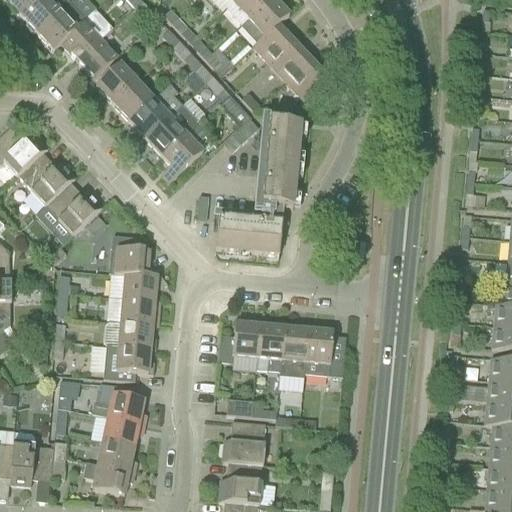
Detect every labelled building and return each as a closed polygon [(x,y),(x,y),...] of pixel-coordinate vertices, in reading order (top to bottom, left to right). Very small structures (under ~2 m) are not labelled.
[(5,0),(3,3),(19,20),(40,0),(5,0)] [(35,38),(68,7),(61,0),(40,0),(19,20),(26,29),(25,30),(32,38),(34,36),(35,38)] [(121,0),(133,13),(140,6),(134,0),(121,0)] [(221,0),(230,8),(238,0),(221,0)] [(268,0),(238,0),(230,8),(245,25),(246,26),(271,3),(268,0)] [(271,3),(246,26),(263,44),(277,31),(288,21),(271,3)] [(150,31),(157,24),(140,6),(133,13),(150,31)] [(90,17),(84,24),(68,7),(35,38),(52,56),(91,19),(90,17)] [(170,30),(178,23),(169,14),(162,21),(170,30)] [(83,27),(52,56),(60,49),(75,66),(100,44),(112,33),(95,15),(91,19),(83,27)] [(179,39),(186,32),(178,23),(170,30),(179,39)] [(269,70),(293,48),(277,31),(263,44),(253,53),(269,70)] [(172,53),(178,47),(167,34),(160,41),(172,53)] [(92,84),(117,62),(100,44),(75,66),(92,84)] [(188,71),(195,64),(178,47),(172,53),(188,71)] [(286,88),(309,66),(293,48),(269,70),(286,88)] [(203,65),(210,58),(201,50),(195,56),(203,65)] [(220,83),(233,71),(215,53),(210,58),(203,65),(220,83)] [(483,71),(484,59),(478,58),(475,80),(483,81),(484,71),(483,71)] [(195,64),(188,71),(194,77),(204,88),(211,82),(195,64)] [(302,106),(326,84),(309,66),(286,88),(302,106)] [(112,109),(136,86),(119,68),(94,91),(112,109)] [(221,106),(227,100),(211,82),(204,88),(221,106)] [(168,89),(152,103),(136,86),(112,109),(128,127),(168,89)] [(172,101),(176,97),(168,89),(128,127),(144,144),(168,122),(181,110),(172,101)] [(252,118),(259,111),(247,99),(240,105),(252,118)] [(250,124),(228,100),(227,100),(221,106),(217,110),(240,133),(244,129),(249,125),(250,124)] [(161,162),(184,140),(197,127),(181,110),(168,122),(144,144),(161,162)] [(252,137),(257,133),(249,125),(244,129),(252,137)] [(207,138),(197,127),(184,140),(161,162),(170,171),(160,181),(168,190),(201,158),(194,150),(207,138)] [(217,223),(214,254),(277,260),(280,229),(279,229),(280,212),(291,213),(293,192),(299,130),(268,127),(260,210),(254,209),(252,226),(217,223)] [(248,142),(252,137),(244,129),(240,133),(248,142)] [(31,139),(22,147),(9,133),(0,141),(0,167),(15,183),(46,154),(31,139)] [(243,146),(248,142),(240,133),(235,137),(243,146)] [(239,150),(243,146),(235,137),(231,141),(239,150)] [(230,158),(239,150),(231,141),(222,149),(230,158)] [(42,159),(46,155),(46,154),(15,183),(15,184),(17,183),(43,212),(69,188),(73,184),(59,168),(54,172),(42,159)] [(43,212),(34,220),(61,250),(70,241),(86,227),(100,213),(86,197),(81,202),(69,188),(43,212)] [(108,279),(160,283),(151,272),(146,272),(147,257),(139,256),(140,248),(137,244),(111,242),(108,279)] [(55,256),(47,264),(54,271),(65,260),(58,253),(55,256)] [(511,290),(511,268),(505,268),(503,290),(511,290)] [(121,304),(158,307),(153,306),(154,294),(159,294),(165,289),(160,283),(108,279),(123,281),(121,304)] [(66,299),(68,282),(58,281),(57,298),(66,299)] [(0,336),(8,331),(7,287),(0,287),(0,336)] [(511,290),(503,290),(501,310),(492,309),(492,311),(511,312),(511,290)] [(65,316),(66,299),(57,298),(55,315),(65,316)] [(156,331),(158,307),(121,304),(119,328),(151,331),(156,332),(156,331)] [(511,334),(511,312),(492,311),(490,332),(511,334)] [(119,328),(107,327),(104,329),(102,348),(104,351),(149,355),(154,356),(155,345),(150,344),(151,332),(156,332),(156,331),(156,332),(151,331),(119,328)] [(62,347),(64,330),(54,329),(52,346),(62,347)] [(256,365),(259,331),(234,329),(232,343),(218,341),(216,368),(230,369),(231,362),(256,365)] [(280,366),(282,333),(259,331),(256,365),(267,366),(266,377),(278,378),(277,385),(278,385),(280,366)] [(511,356),(511,334),(490,332),(488,354),(511,356)] [(302,380),(306,336),(282,333),(280,366),(278,385),(301,387),(302,379),(302,380)] [(306,336),(302,380),(341,383),(344,347),(331,346),(331,338),(306,336)] [(60,365),(62,347),(52,346),(51,364),(60,365)] [(149,355),(104,351),(101,385),(133,388),(134,379),(151,380),(152,368),(147,368),(149,355)] [(511,366),(505,366),(489,364),(487,386),(511,387),(511,366)] [(447,389),(447,393),(453,394),(452,405),(485,407),(511,409),(511,387),(487,386),(486,393),(447,389)] [(135,404),(137,394),(98,390),(95,407),(109,410),(106,424),(142,431),(145,420),(140,419),(142,406),(135,404)] [(69,416),(70,403),(57,402),(56,414),(65,415),(69,416)] [(250,423),(252,407),(226,404),(224,421),(250,423)] [(511,431),(511,409),(485,407),(483,428),(511,431)] [(251,414),(250,423),(266,425),(274,425),(274,423),(275,416),(261,414),(262,409),(252,408),(251,414)] [(69,416),(65,415),(56,414),(54,439),(64,440),(66,416),(69,416)] [(274,431),(273,433),(297,435),(298,425),(274,423),(274,425),(274,431)] [(140,442),(142,431),(106,424),(101,447),(133,454),(135,441),(140,442)] [(313,436),(314,426),(298,425),(297,435),(313,436)] [(262,450),(264,430),(230,427),(229,447),(222,446),(220,467),(261,471),(263,450),(262,450)] [(511,431),(483,428),(483,430),(491,431),(489,451),(511,453),(511,431)] [(12,449),(8,490),(29,492),(30,486),(49,487),(49,483),(52,459),(52,454),(33,452),(34,443),(30,438),(13,437),(12,449)] [(130,467),(133,454),(101,447),(96,471),(132,478),(135,468),(130,467)] [(64,460),(65,449),(53,448),(52,454),(52,459),(64,460)] [(0,449),(0,483),(8,484),(8,490),(12,449),(11,450),(0,449)] [(511,475),(511,453),(489,451),(487,473),(511,475)] [(62,484),(64,460),(52,459),(49,483),(62,484)] [(261,471),(220,467),(220,468),(226,468),(225,487),(219,486),(217,507),(257,511),(259,490),(258,489),(260,471),(261,471)] [(132,478),(96,471),(84,468),(81,483),(93,485),(91,495),(122,502),(125,487),(130,489),(132,478)] [(511,497),(511,475),(487,473),(485,495),(511,497)] [(329,511),(332,478),(312,476),(311,476),(310,484),(319,485),(316,511),(329,511)] [(511,511),(511,497),(485,495),(483,511),(511,511)]
